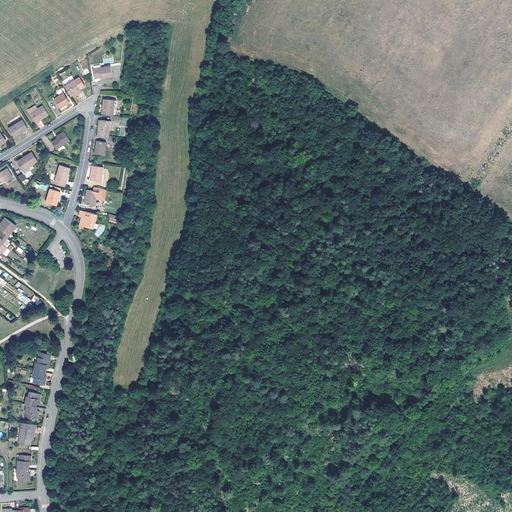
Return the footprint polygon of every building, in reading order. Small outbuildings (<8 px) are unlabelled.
[(94,78),(100,77),(101,78),(113,76),(111,66),(93,69),(94,78)] [(62,82),(71,96),(74,94),(81,90),(80,89),(85,86),(80,77),(75,80),(72,75),(62,82)] [(64,93),(54,99),(60,108),(70,102),(64,93)] [(104,99),(103,113),(113,114),(115,99),(104,99)] [(43,106),(30,114),(36,123),(39,121),(39,120),(48,115),(43,106)] [(10,128),(9,128),(15,137),(28,129),(22,120),(13,126),(10,128)] [(99,120),(98,137),(109,138),(110,123),(105,123),(105,120),(99,120)] [(58,138),(52,142),(56,149),(70,141),(64,131),(57,135),(58,138)] [(97,141),(95,154),(104,155),(106,143),(97,141)] [(32,152),(22,158),(23,159),(18,162),(25,173),(33,168),(31,165),(38,161),(32,152)] [(70,168),(60,165),(55,182),(65,185),(67,176),(68,176),(70,168)] [(103,167),(92,165),(91,180),(101,182),(103,174),(103,167)] [(7,168),(0,172),(0,185),(13,177),(7,168)] [(18,176),(22,182),(26,178),(22,173),(18,176)] [(61,191),(50,188),(46,202),(56,205),(58,196),(59,196),(61,191)] [(98,192),(87,190),(84,204),(102,207),(105,194),(101,193),(100,199),(97,198),(98,192)] [(94,224),(97,214),(80,210),(79,216),(82,217),(84,217),(83,220),(81,219),(80,225),(85,227),(85,225),(92,227),(93,224),(94,224)] [(16,226),(5,217),(3,220),(0,224),(0,246),(1,247),(3,244),(8,238),(12,232),(16,226)] [(36,361),(34,369),(46,372),(46,368),(47,364),(49,364),(51,354),(40,352),(37,362),(36,361)] [(34,369),(31,369),(30,372),(34,372),(33,377),(35,377),(34,382),(44,385),(46,379),(44,379),(45,375),(46,372),(34,369)] [(25,404),(36,406),(37,402),(38,399),(40,399),(41,394),(29,391),(29,396),(27,396),(25,404)] [(38,406),(36,406),(25,404),(22,403),(22,408),(26,408),(25,412),(38,414),(39,409),(37,409),(38,406)] [(22,423),(19,443),(31,444),(31,439),(31,437),(34,437),(35,425),(22,423)] [(18,460),(18,468),(29,469),(29,465),(29,461),(31,461),(31,455),(20,455),(20,460),(18,460)] [(29,469),(18,468),(17,476),(19,476),(18,481),(30,481),(30,476),(28,476),(29,472),(29,469)]
